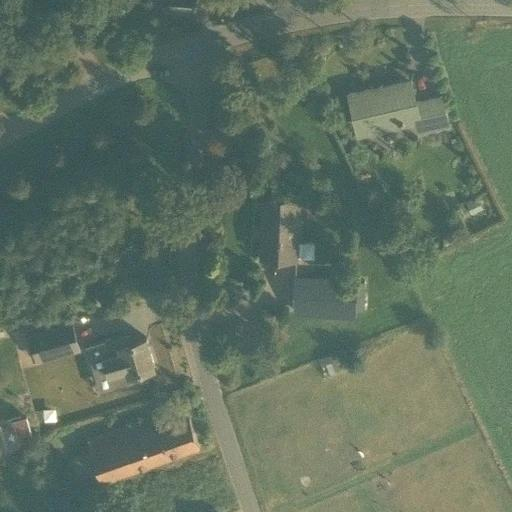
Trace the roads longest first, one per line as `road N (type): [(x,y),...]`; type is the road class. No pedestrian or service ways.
road 1 (unclassified): [(203,41),(187,277),(192,333),(250,511)]
road 2 (unclassified): [(203,41),(272,21),(511,7)]
road 3 (unclassified): [(0,136),(203,41)]
